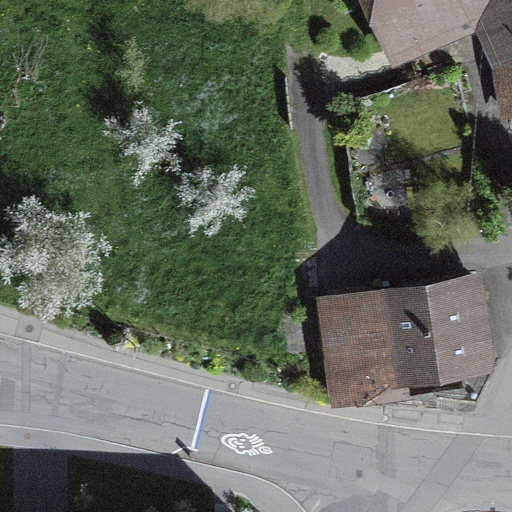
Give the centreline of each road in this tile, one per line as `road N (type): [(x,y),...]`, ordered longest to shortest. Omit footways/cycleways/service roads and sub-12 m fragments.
road 1 (residential): [(36,380),(366,462)]
road 2 (residential): [(366,462),(511,476)]
